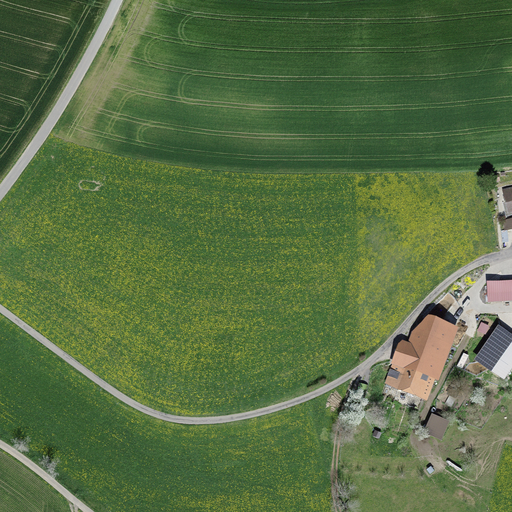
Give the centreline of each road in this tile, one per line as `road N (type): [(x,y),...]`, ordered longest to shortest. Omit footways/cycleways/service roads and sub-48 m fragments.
road 1 (unclassified): [(511,252),(464,269),(338,382),(227,419),(150,412),(0,309)]
road 2 (unclassified): [(0,192),(116,0)]
road 3 (track): [(352,373),(337,433),(338,511)]
